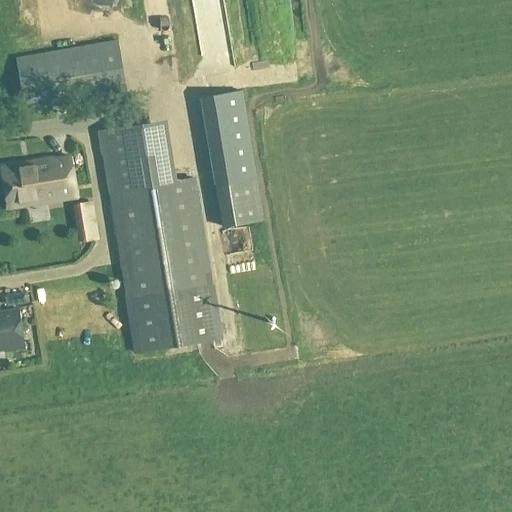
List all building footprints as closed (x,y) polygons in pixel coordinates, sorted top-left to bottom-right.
[(44,14),(45,23),(73,20),(72,10),(44,14)] [(117,42),(16,57),(25,113),(126,98),(117,42)] [(264,222),(256,177),(240,91),(201,98),(216,185),(223,228),(264,222)] [(194,179),(149,186),(139,126),(99,132),(109,193),(134,352),(220,339),(194,179)] [(75,198),(69,156),(67,157),(68,159),(52,162),(52,159),(32,162),(33,165),(21,167),(20,164),(2,167),(8,209),(27,206),(26,203),(39,201),(39,204),(75,198)] [(0,350),(4,349),(4,352),(23,349),(17,309),(15,309),(15,311),(0,313),(0,350)]
